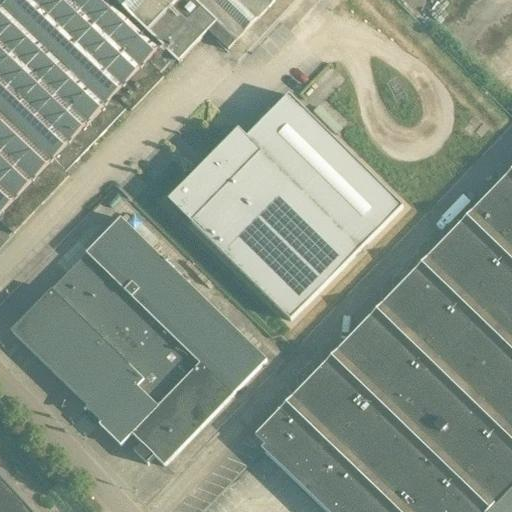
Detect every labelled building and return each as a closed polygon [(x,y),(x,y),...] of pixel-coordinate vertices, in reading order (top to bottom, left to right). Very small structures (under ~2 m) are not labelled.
[(0,0),(0,222),(14,236),(69,178),(65,174),(127,109),(131,113),(164,79),(160,76),(174,61),(179,65),(180,64),(179,63),(208,32),(228,51),(277,0),(0,0)] [(169,201),(291,322),(403,209),(289,97),(247,139),(239,131),(169,201)] [(511,511),(511,173),(252,442),(324,511),(511,511)] [(121,221),(11,333),(88,408),(87,411),(101,425),(99,427),(121,448),(133,436),(142,446),(136,453),(134,451),(133,452),(149,467),(156,460),(165,469),(267,363),(263,360),(258,365),(255,362),(260,356),(121,221)] [(0,511),(30,511),(0,479),(0,511)]
